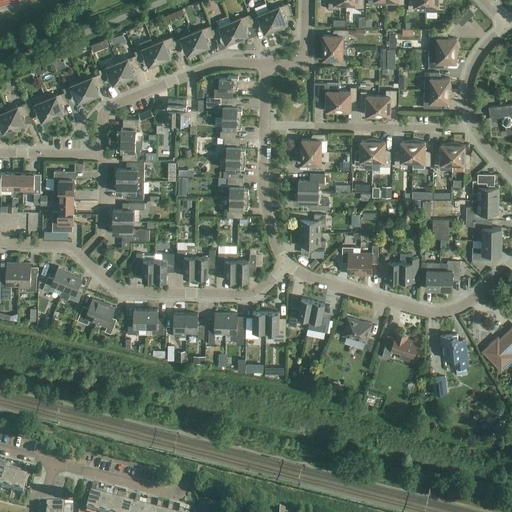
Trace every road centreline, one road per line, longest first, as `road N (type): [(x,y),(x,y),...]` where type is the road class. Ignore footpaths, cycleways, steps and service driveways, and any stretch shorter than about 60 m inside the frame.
road 1 (residential): [(285,264),(434,314),(471,302),(511,263)]
road 2 (residential): [(285,264),(265,288),(240,298),(124,292),(81,256)]
road 3 (residential): [(102,156),(104,115),(112,107),(219,64),(265,65)]
road 4 (residential): [(264,125),(472,128)]
road 5 (residential): [(264,125),(263,186),(285,264)]
road 6 (residential): [(54,464),(169,495),(180,491)]
